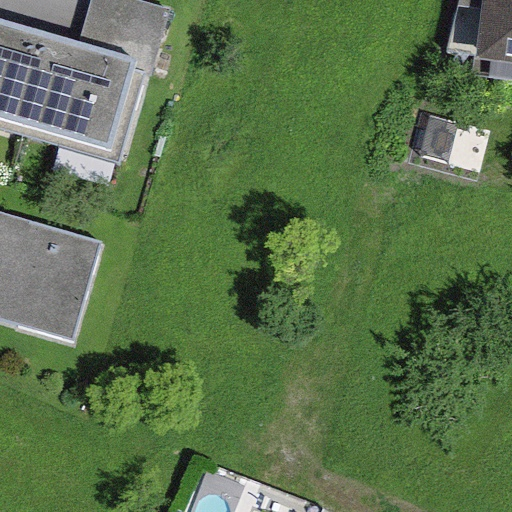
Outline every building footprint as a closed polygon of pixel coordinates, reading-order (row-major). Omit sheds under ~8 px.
[(147,65),(145,72),(157,75),(164,77),(183,12),(144,0),(106,0),(92,49),(147,65)] [(511,0),(505,0),(497,63),(511,64),(511,0)] [(0,127),(32,137),(61,40),(0,21),(0,127)] [(92,49),(61,40),(32,137),(130,166),(157,75),(145,72),(147,65),(92,49)] [(0,210),(0,319),(87,345),(117,246),(0,210)]
